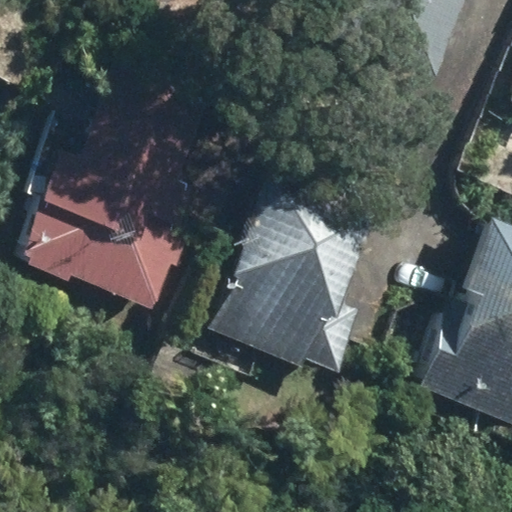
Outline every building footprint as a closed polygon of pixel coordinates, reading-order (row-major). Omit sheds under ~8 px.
[(368,0),(354,36),(424,66),(452,0),(368,0)] [(205,103),(95,57),(16,249),(148,304),(202,175),(179,166),(205,103)] [(511,67),(503,95),(511,98),(511,67)] [(511,180),(511,110),(492,175),(511,180)] [(206,214),(229,222),(256,149),(233,140),(206,214)] [(380,182),(273,142),(206,322),(331,369),(354,306),(337,299),(380,182)] [(511,212),(486,202),(456,278),(467,283),(453,318),(439,313),(416,372),(511,410),(511,212)]
